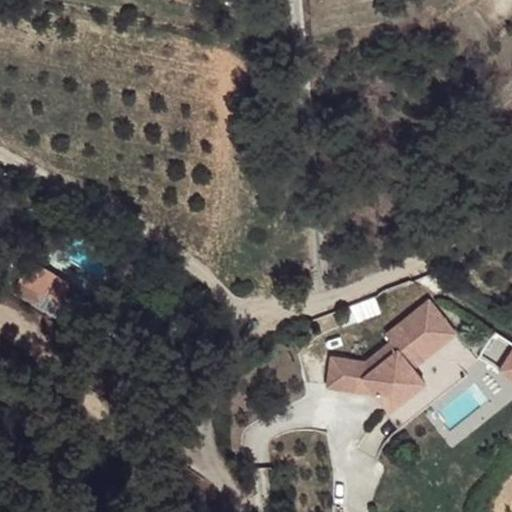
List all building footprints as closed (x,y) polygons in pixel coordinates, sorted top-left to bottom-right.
[(66,276),(40,264),(27,294),(53,311),(58,298),(66,276)] [(85,291),(66,276),(58,298),(77,307),(85,291)] [(77,307),(58,298),(53,311),(80,324),(85,315),(77,307)] [(452,334),(422,302),(383,336),(389,344),(398,354),(411,370),(452,334)] [(375,329),(355,350),(375,377),(384,368),(398,354),(389,344),(383,336),(375,329)] [(511,356),(500,375),(511,382),(511,356)]
